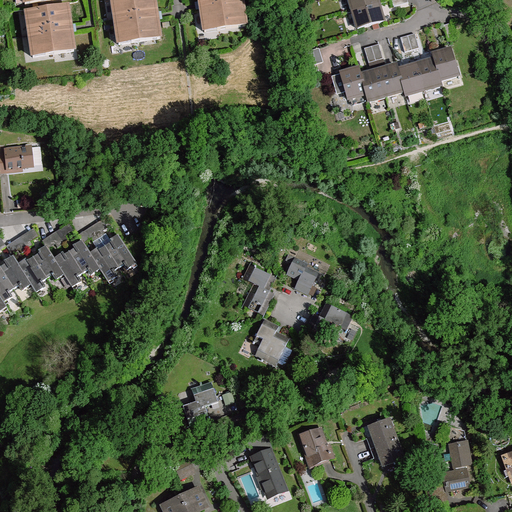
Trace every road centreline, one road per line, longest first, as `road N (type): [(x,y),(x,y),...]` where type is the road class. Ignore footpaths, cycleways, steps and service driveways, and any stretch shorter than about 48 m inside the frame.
road 1 (residential): [(303,331),(310,389),(153,454),(136,472),(134,511)]
road 2 (residential): [(0,221),(128,206)]
